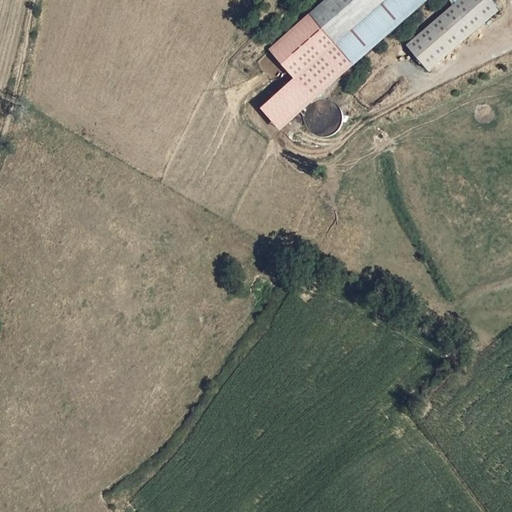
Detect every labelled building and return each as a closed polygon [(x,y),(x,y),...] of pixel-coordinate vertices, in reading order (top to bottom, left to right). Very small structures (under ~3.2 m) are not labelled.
[(327,0),(310,15),(352,64),(427,0),(327,0)] [(486,0),(459,0),(407,45),(428,69),(496,11),(486,0)] [(352,64),(310,15),(269,50),(293,78),(312,99),(352,64)] [(391,62),(359,88),(371,103),(403,78),(391,62)] [(278,128),(312,99),(293,78),(260,107),(278,128)]
